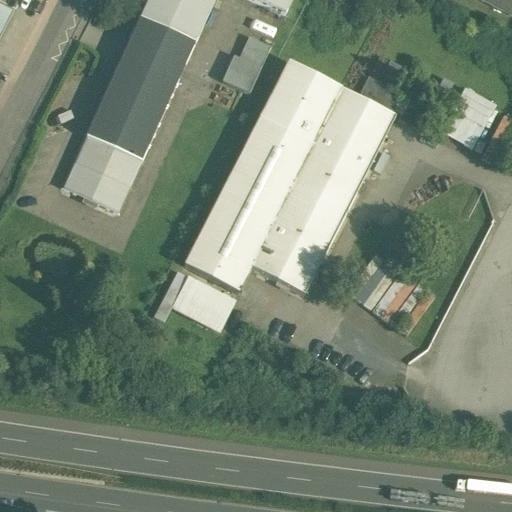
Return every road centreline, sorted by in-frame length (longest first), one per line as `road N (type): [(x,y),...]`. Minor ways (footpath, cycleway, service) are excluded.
road 1 (motorway): [(511,495),(0,430)]
road 2 (motorway): [(0,484),(197,511)]
road 3 (unclassified): [(0,143),(71,0)]
